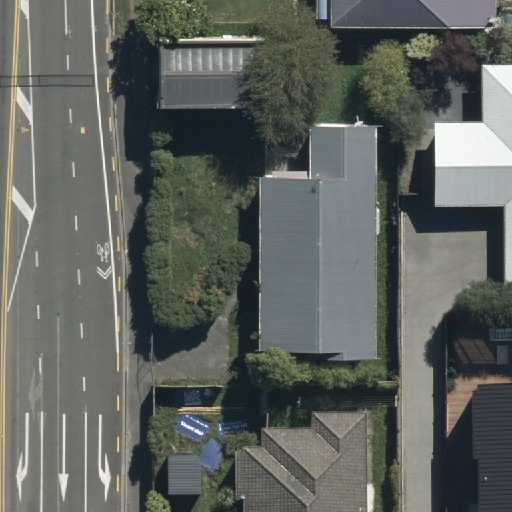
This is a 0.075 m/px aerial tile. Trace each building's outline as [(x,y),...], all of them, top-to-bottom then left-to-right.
[(310,0),(310,2),(323,3),(323,11),(491,14),(491,0),(310,0)] [(251,9),(153,11),(154,87),(253,85),(251,9)] [(501,192),(501,281),(511,281),(511,47),(479,48),(479,107),(432,107),(432,192),(501,192)] [(373,341),(371,105),(303,106),(304,162),(255,163),(256,332),(304,331),(304,342),(373,341)] [(511,511),(511,386),(474,387),(474,511),(511,511)] [(362,511),(362,405),(308,405),(308,420),(260,421),(261,439),(233,439),(233,492),(240,492),(239,511),(362,511)]
